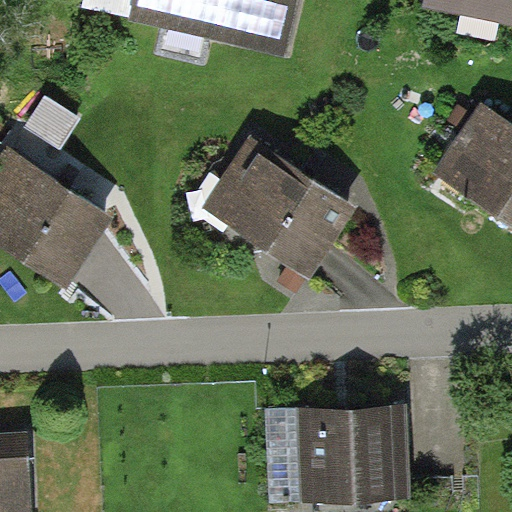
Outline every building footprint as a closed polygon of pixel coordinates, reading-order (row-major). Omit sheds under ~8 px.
[(293,0),(129,0),(125,18),(281,52),(293,0)] [(511,0),(406,0),(405,7),(511,36),(511,0)] [(50,91),(34,120),(70,141),(87,112),(50,91)] [(511,130),(474,103),(426,168),(511,230),(511,130)] [(241,136),(187,213),(291,285),(345,207),(241,136)] [(0,263),(53,296),(101,219),(14,165),(0,188),(0,263)] [(290,412),(294,510),(399,506),(395,408),(290,412)] [(0,511),(31,511),(27,429),(0,430),(0,511)]
